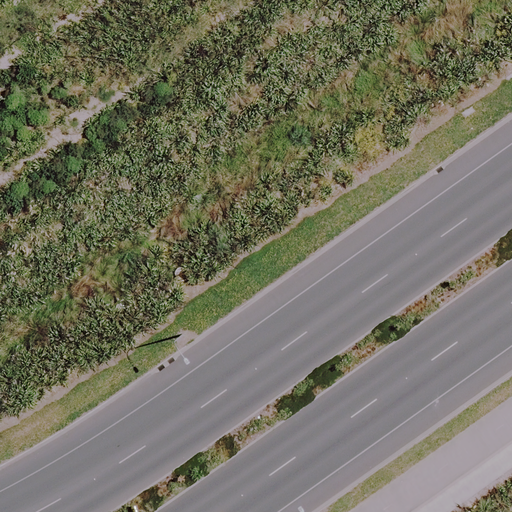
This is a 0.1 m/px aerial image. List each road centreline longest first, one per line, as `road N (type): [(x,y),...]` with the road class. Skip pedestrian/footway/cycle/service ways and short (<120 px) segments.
road 1 (secondary): [(0,467),(240,316),(511,126)]
road 2 (secondary): [(511,315),(226,511)]
